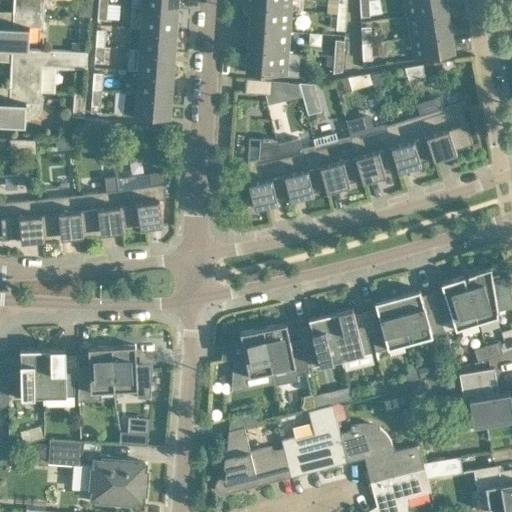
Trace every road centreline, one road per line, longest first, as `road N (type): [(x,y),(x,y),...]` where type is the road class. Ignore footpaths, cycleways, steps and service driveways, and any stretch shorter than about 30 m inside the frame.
road 1 (residential): [(193,297),(374,258),(508,216)]
road 2 (residential): [(501,175),(363,220),(194,256)]
road 3 (residential): [(211,0),(194,256)]
road 4 (residential): [(193,297),(179,511)]
road 5 (residential): [(194,256),(0,272)]
road 6 (residential): [(0,298),(88,304),(193,297)]
road 7 (residential): [(501,175),(473,0)]
